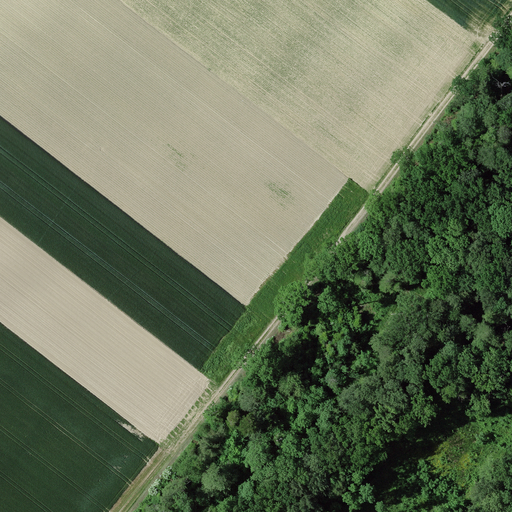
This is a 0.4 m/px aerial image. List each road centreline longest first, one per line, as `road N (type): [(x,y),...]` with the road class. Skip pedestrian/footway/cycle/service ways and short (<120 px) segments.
road 1 (track): [(411,293),(249,511)]
road 2 (track): [(353,250),(411,293),(511,344)]
